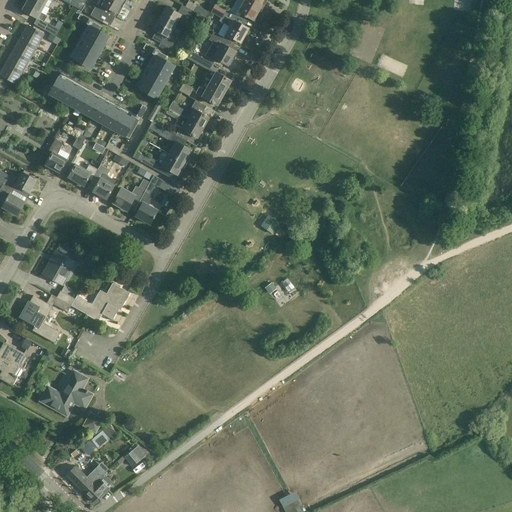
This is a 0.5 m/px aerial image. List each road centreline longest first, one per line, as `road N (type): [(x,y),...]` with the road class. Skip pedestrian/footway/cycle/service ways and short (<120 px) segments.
road 1 (track): [(511,228),(423,267),(230,413)]
road 2 (residential): [(167,256),(305,0)]
road 3 (residential): [(24,240),(53,199),(167,256)]
road 4 (unclassified): [(230,413),(99,511)]
